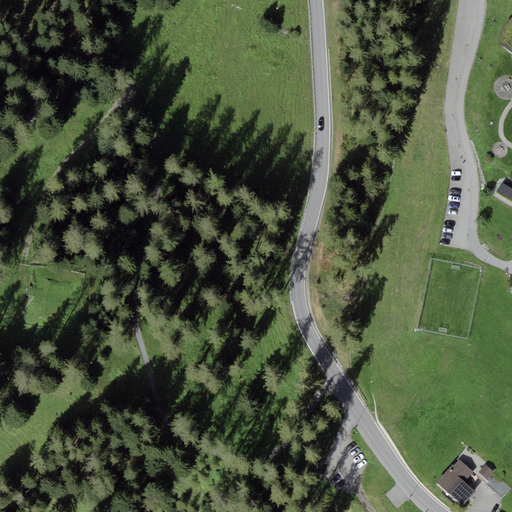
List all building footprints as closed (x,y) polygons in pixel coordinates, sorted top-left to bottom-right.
[(511,17),(506,23),(502,32),(499,43),(511,51),(511,17)] [(511,199),(511,189),(503,184),(498,192),(511,199)] [(91,260),(27,249),(14,323),(78,334),(91,260)] [(452,464),(449,468),(436,483),(463,506),(476,492),(464,482),(468,478),(473,471),(459,459),(454,466),(452,464)] [(485,464),(479,472),(488,479),(494,471),(485,464)]
